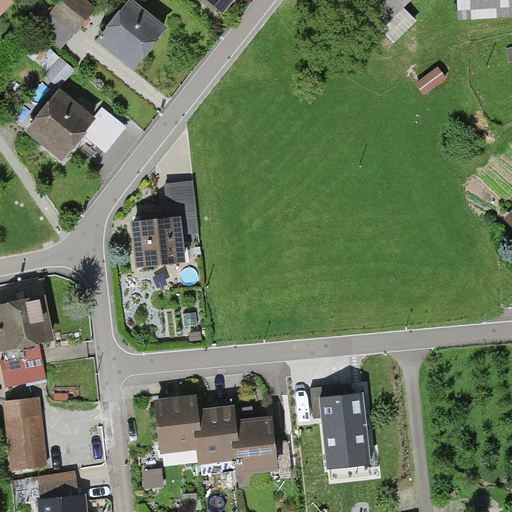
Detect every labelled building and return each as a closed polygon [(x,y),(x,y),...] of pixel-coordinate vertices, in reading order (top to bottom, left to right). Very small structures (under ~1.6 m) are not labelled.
[(0,0),(0,16),(17,0),(0,0)] [(79,0),(52,0),(43,12),(45,14),(70,33),(71,34),(91,8),(79,0)] [(161,26),(124,0),(119,0),(90,41),(130,69),(161,26)] [(207,0),(223,12),(233,0),(207,0)] [(352,0),(393,44),(417,21),(405,9),(413,0),(352,0)] [(511,0),(456,0),(458,23),(511,18),(511,0)] [(70,33),(45,14),(31,31),(56,50),(70,33)] [(54,58),(39,75),(54,88),(69,70),(54,58)] [(93,122),(56,93),(25,131),(61,161),(79,138),(93,122)] [(100,112),(93,122),(79,138),(100,155),(120,129),(100,112)] [(186,182),(157,184),(160,222),(183,220),(190,220),(186,182)] [(160,222),(134,224),(137,265),(186,261),(183,220),(160,222)] [(39,301),(0,306),(0,354),(5,385),(51,378),(39,301)] [(353,381),(311,386),(315,419),(322,418),(327,466),(370,462),(365,415),(363,392),(354,393),(353,381)] [(174,401),(155,403),(159,457),(200,454),(201,468),(239,465),(241,480),(282,476),(278,423),(252,425),(235,427),(234,413),(215,414),(198,415),(197,400),(174,401)] [(44,402),(4,404),(8,469),(48,467),(44,402)] [(91,511),(90,498),(31,504),(32,511),(91,511)]
